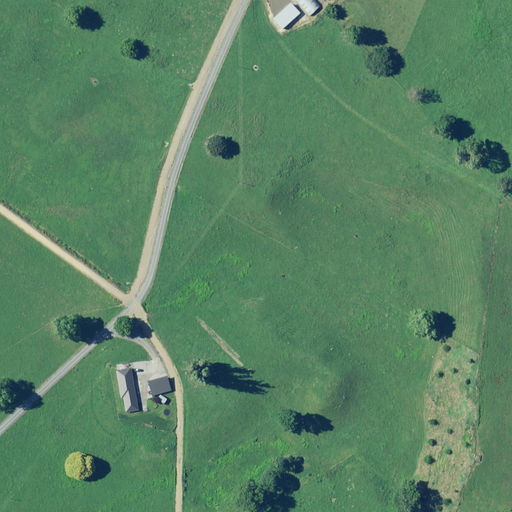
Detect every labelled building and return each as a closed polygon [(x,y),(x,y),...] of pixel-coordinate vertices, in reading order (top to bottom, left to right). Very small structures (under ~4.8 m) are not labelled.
[(319,7),(312,0),(296,0),(310,15),(319,7)] [(138,410),(131,368),(116,370),(121,398),(123,397),(126,413),(138,410)] [(173,394),(168,381),(161,384),(165,397),(173,394)] [(167,399),(160,395),(157,399),(164,404),(167,399)] [(164,406),(159,404),(154,416),(159,418),(164,406)]
